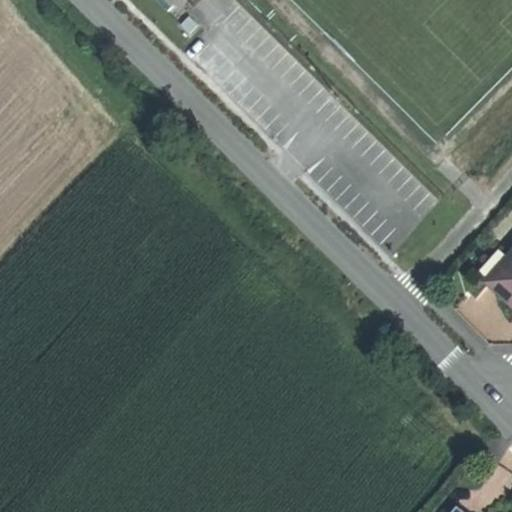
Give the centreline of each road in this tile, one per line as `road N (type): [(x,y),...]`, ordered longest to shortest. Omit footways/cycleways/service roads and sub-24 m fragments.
road 1 (tertiary): [(95,0),(497,403)]
road 2 (track): [(486,203),(276,0)]
